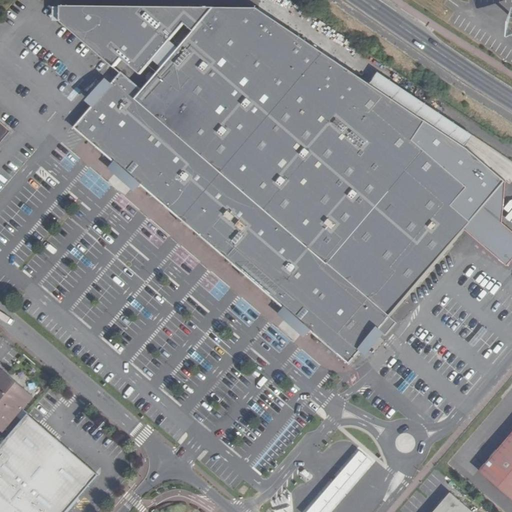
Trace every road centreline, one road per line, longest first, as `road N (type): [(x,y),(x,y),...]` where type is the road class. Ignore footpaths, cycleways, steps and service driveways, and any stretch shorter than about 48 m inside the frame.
road 1 (unclassified): [(173,466),(0,316)]
road 2 (primary): [(511,100),(361,0)]
